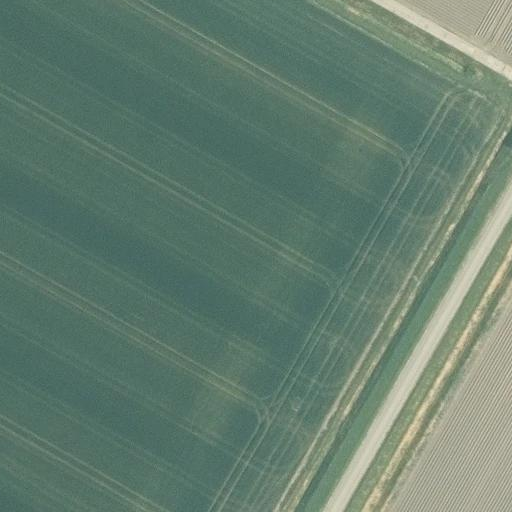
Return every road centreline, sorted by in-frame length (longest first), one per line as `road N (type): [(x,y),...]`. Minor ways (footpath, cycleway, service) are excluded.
road 1 (unclassified): [(331,511),(511,204)]
road 2 (track): [(361,0),(511,87)]
